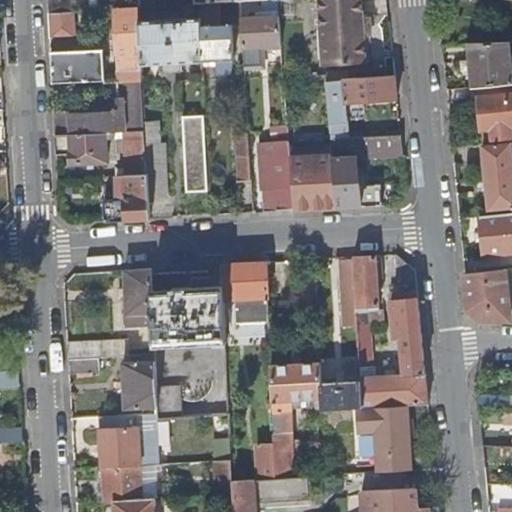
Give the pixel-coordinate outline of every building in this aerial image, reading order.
[(74,12),(115,9),(139,8),(158,7),(157,0),(47,0),(48,14),(74,12)] [(259,18),(278,17),(276,0),(270,0),(251,1),(252,20),(259,20),(259,18)] [(366,64),(362,0),(319,0),(323,67),(366,64)] [(252,20),(251,1),(241,2),(245,65),(263,64),(262,46),(280,44),(278,17),(259,18),(259,20),(252,20)] [(199,4),(200,13),(200,19),(202,62),(234,60),(232,25),(219,26),(217,3),(199,4)] [(178,14),(200,13),(199,4),(177,6),(178,14)] [(142,80),(141,65),(139,22),(139,8),(115,9),(119,81),(142,80)] [(75,37),(74,12),(48,14),(49,39),(75,37)] [(141,65),(202,62),(200,19),(139,22),(141,65)] [(442,44),(453,43),(453,34),(441,35),(442,44)] [(481,86),(499,84),(511,82),(511,55),(510,41),(467,43),(472,86),(481,86)] [(106,82),(111,82),(111,74),(106,74),(105,50),(50,52),(52,84),(106,80),(106,82)] [(398,99),(395,77),(327,83),(330,116),(331,122),(347,121),(346,103),(398,99)] [(111,82),(106,82),(105,82),(105,85),(119,85),(120,106),(115,112),(76,114),(76,111),(54,112),(55,137),(145,131),(145,128),(142,80),(119,81),(111,82)] [(500,94),(499,84),(481,86),(482,96),(500,94)] [(236,133),(250,133),(247,93),(233,94),(236,133)] [(511,136),(511,93),(500,94),(482,96),(479,96),(482,128),(493,127),(494,138),(511,136)] [(195,191),(209,190),(205,116),(191,117),(195,191)] [(313,210),(341,208),(333,141),(331,122),(330,116),(314,118),(315,124),(313,125),(319,178),(309,178),(310,194),(313,210)] [(294,211),(287,118),(258,121),(266,213),(294,211)] [(145,131),(148,175),(149,202),(167,201),(165,148),(159,149),(157,127),(145,128),(145,131)] [(148,175),(145,131),(55,137),(56,156),(70,155),(71,164),(107,162),(106,140),(124,139),(126,176),(148,175)] [(253,182),(250,133),(236,133),(240,183),(253,182)] [(402,136),(333,141),(341,208),(383,206),(381,184),(361,185),(359,159),(404,157),(402,136)] [(511,139),(511,140),(484,143),(491,207),(511,204),(511,139)] [(149,202),(148,175),(126,176),(125,176),(126,200),(105,201),(106,223),(150,220),(149,202)] [(511,213),(481,217),(485,255),(511,251),(511,213)] [(367,310),(357,310),(361,380),(363,406),(407,404),(429,403),(415,270),(396,254),(399,293),(391,293),(396,343),(401,343),(402,348),(398,349),(399,363),(404,363),(405,373),(371,375),(367,310)] [(380,255),(354,257),(356,289),(357,305),(376,304),(379,304),(379,299),(377,279),(382,279),(380,255)] [(342,290),(356,289),(354,257),(341,258),(342,290)] [(267,262),(221,265),(222,276),(223,298),(236,298),(238,325),(269,323),(267,262)] [(469,307),(481,318),(511,319),(511,268),(466,273),(469,307)] [(153,324),(151,293),(150,269),(124,271),(127,326),(153,324)] [(172,291),(151,293),(153,324),(155,348),(225,343),(223,298),(222,276),(191,278),(192,289),(172,290),(172,291)] [(67,343),(68,359),(92,357),(128,355),(127,340),(67,343)] [(0,357),(0,371),(19,371),(18,356),(0,357)] [(93,373),(92,357),(68,359),(69,374),(93,373)] [(146,414),(158,413),(157,388),(155,362),(124,363),(126,408),(146,407),(146,414)] [(323,408),(321,382),(320,363),(271,365),(275,442),(276,478),(295,477),(292,410),(291,410),(290,399),(315,398),(316,410),(317,410),(323,410),(323,408)] [(0,386),(20,385),(19,371),(0,371),(0,386)] [(323,408),(356,406),(363,406),(361,380),(321,382),(323,408)] [(158,413),(158,418),(184,417),(182,386),(157,388),(158,413)] [(480,408),(510,409),(511,395),(478,394),(480,408)] [(412,470),(407,404),(363,406),(356,406),(358,433),(375,432),(377,472),(410,470),(412,470)] [(146,414),(99,416),(102,467),(142,464),(142,456),(159,455),(157,418),(158,418),(158,413),(146,414)] [(22,427),(0,428),(0,442),(23,441),(22,427)] [(215,439),(216,460),(231,459),(230,438),(215,439)] [(276,478),(275,442),(258,443),(260,479),(276,478)] [(142,456),(142,464),(151,464),(160,463),(159,455),(142,456)] [(216,460),(215,460),(218,494),(233,493),(233,481),(231,459),(216,460)] [(142,464),(102,467),(104,502),(113,501),(149,499),(148,488),(143,488),(142,464)] [(142,464),(143,488),(148,488),(149,499),(154,499),(151,464),(142,464)] [(330,499),(328,475),(319,476),(295,477),(276,478),(260,479),(254,480),(233,481),(233,493),(234,511),(276,511),(276,503),(330,499)] [(439,511),(439,506),(417,507),(415,487),(382,489),(382,511),(439,511)] [(155,511),(155,499),(154,499),(149,499),(113,501),(114,511),(155,511)]
